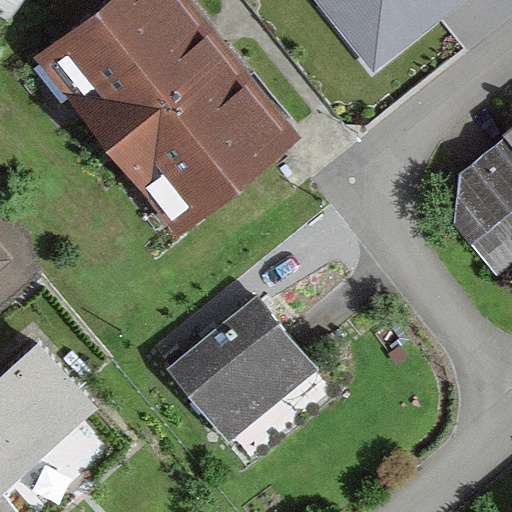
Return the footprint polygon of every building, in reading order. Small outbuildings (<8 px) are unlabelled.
[(0,0),(0,28),(4,31),(25,0),(0,0)] [(176,219),(282,134),(173,0),(114,0),(45,56),(73,92),(58,104),(132,197),(148,184),(176,219)] [(459,0),(320,0),(374,67),(459,0)] [(511,131),(506,136),(511,143),(511,144),(478,169),(473,162),(472,163),(462,176),(455,193),(454,214),(456,214),(464,238),(489,269),(507,254),(511,220),(511,218),(511,131)] [(218,430),(303,360),(252,298),(167,368),(218,430)] [(34,348),(0,378),(0,511),(10,511),(0,500),(0,480),(85,405),(34,348)]
